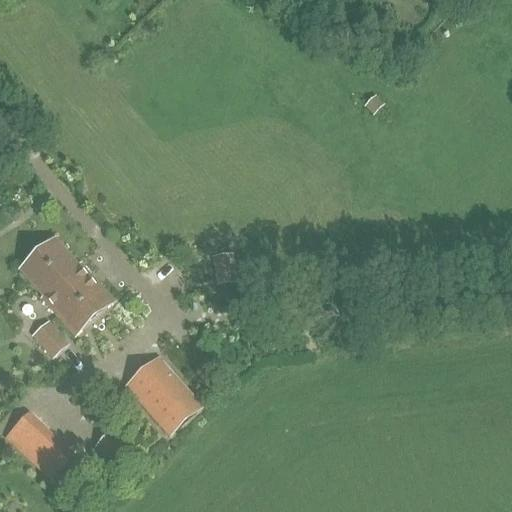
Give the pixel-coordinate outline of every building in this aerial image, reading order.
[(348,0),(342,3),(347,17),(361,11),(356,0),(348,0)] [(46,297),(44,299),(76,337),(115,304),(82,266),(80,268),(57,241),(22,270),(46,297)] [(213,259),(218,287),(239,284),(233,256),(213,259)] [(54,362),(71,348),(51,324),(32,339),(54,362)] [(96,347),(118,350),(121,330),(99,327),(96,347)] [(160,360),(127,389),(171,439),(204,409),(160,360)] [(12,435),(64,482),(80,465),(28,417),(12,435)] [(97,449),(124,476),(139,460),(112,433),(97,449)]
